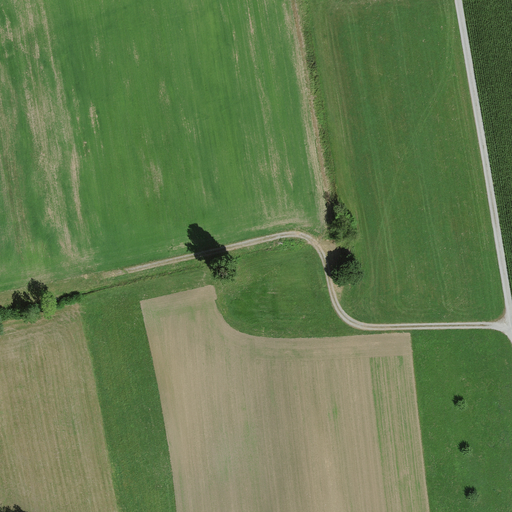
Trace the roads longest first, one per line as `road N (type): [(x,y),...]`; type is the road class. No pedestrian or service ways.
road 1 (track): [(511,325),(355,315),(341,302),(327,246),(295,225),(80,269)]
road 2 (track): [(511,325),(457,0)]
